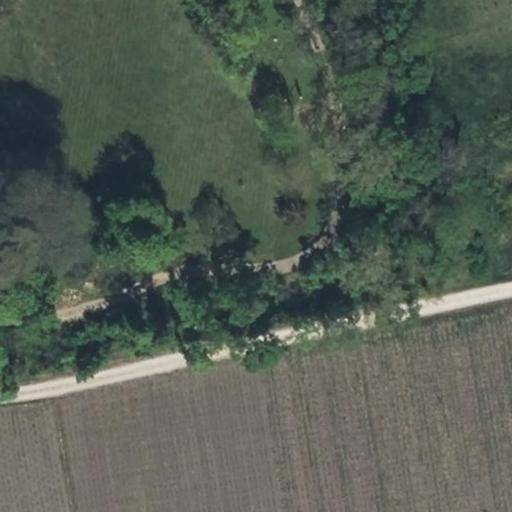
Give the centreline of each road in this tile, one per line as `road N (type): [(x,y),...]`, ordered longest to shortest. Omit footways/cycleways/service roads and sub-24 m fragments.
road 1 (track): [(301,0),(337,118),(341,174),(329,237),(270,269),(178,271),(110,300),(0,327)]
road 2 (track): [(0,394),(511,291)]
